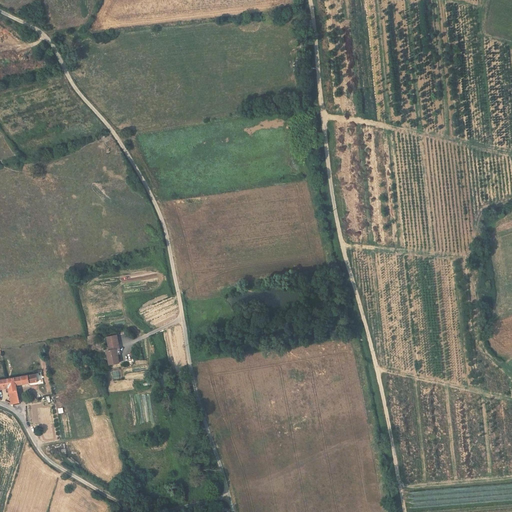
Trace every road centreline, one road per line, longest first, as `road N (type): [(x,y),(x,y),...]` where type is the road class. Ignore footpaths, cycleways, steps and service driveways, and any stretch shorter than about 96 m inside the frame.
road 1 (track): [(404,511),(333,197),(309,0)]
road 2 (unclassified): [(182,320),(166,233),(140,174),(49,41),(0,11)]
road 3 (track): [(227,493),(182,320)]
road 4 (track): [(20,415),(48,460),(138,511)]
